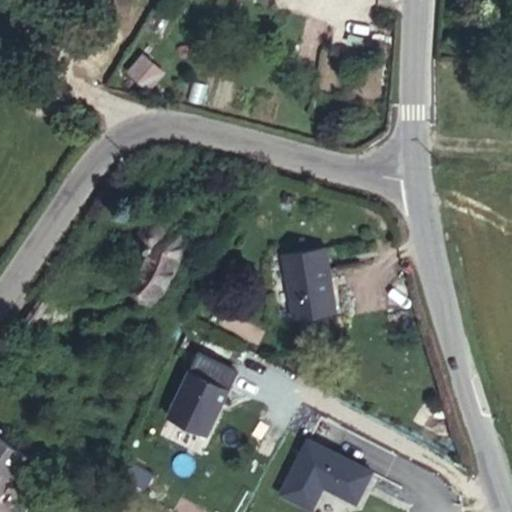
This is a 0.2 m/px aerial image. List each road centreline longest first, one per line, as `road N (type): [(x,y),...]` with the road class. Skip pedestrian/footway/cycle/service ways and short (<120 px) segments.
road 1 (unclassified): [(0,293),(88,163),(131,123),(181,122),(359,175),(412,171)]
road 2 (secondary): [(510,511),(412,171)]
road 3 (secondary): [(412,171),(419,0)]
